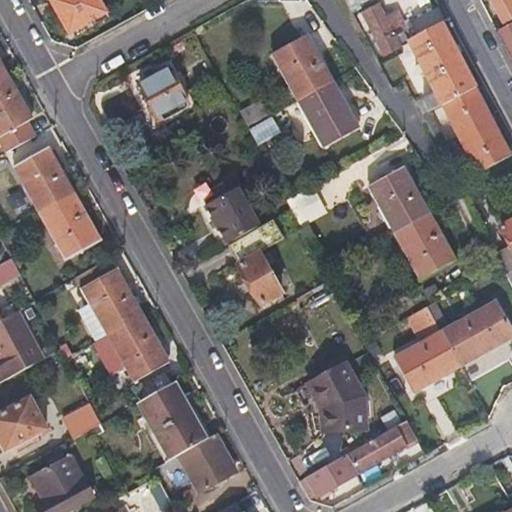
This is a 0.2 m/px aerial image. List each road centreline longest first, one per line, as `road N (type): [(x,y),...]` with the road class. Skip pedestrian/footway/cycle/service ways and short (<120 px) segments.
road 1 (residential): [(58,82),(292,511)]
road 2 (residential): [(58,82),(207,0)]
road 3 (residential): [(372,511),(511,434)]
